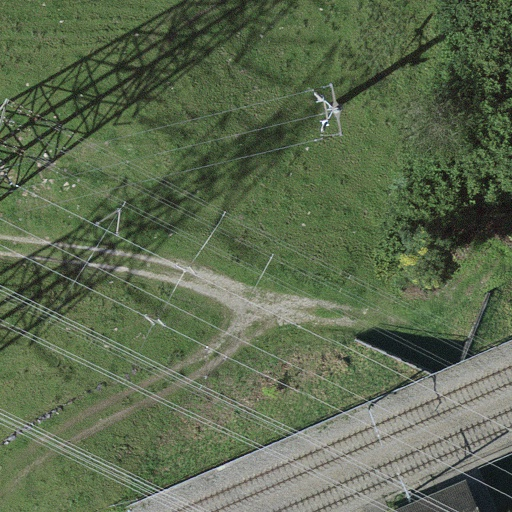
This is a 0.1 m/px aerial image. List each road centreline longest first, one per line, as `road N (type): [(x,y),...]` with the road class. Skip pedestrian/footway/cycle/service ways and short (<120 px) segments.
road 1 (track): [(0,244),(196,277),(248,306),(242,332),(79,422),(0,482)]
road 2 (track): [(248,306),(426,330)]
